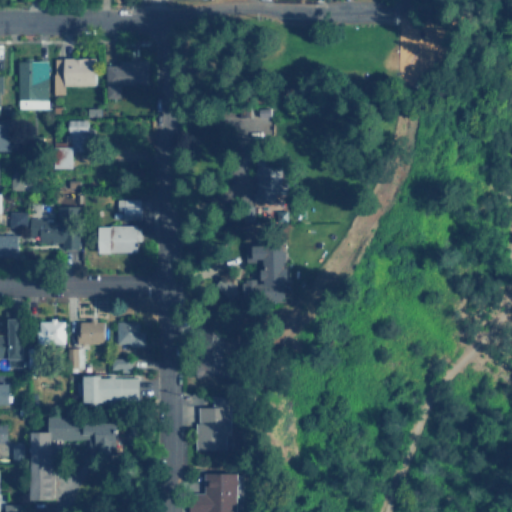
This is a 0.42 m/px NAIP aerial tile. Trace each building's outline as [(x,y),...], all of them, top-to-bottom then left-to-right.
[(52,93),(63,93),(63,84),(96,85),(96,57),(52,57),(52,93)] [(143,60),(106,59),(105,83),(143,84),(143,60)] [(16,61),(17,108),(48,108),(47,60),(16,61)] [(271,106),(239,107),(240,118),(271,117),(271,106)] [(72,167),(72,150),(86,150),(86,118),(68,119),(68,146),(54,146),(54,167),(72,167)] [(0,122),(0,150),(12,150),(12,131),(2,131),(2,122),(0,122)] [(253,187),(281,191),(282,181),(287,181),(288,174),(281,174),(282,167),(265,166),(266,157),(257,156),(253,187)] [(10,188),(25,189),(25,176),(10,175),(10,188)] [(141,198),(116,198),(116,210),(123,210),(123,218),(141,218),(141,198)] [(9,226),(27,227),(27,211),(9,210),(9,226)] [(30,235),(40,235),(40,242),(62,242),(62,248),(79,248),(78,217),(30,218),(30,235)] [(270,240),(273,224),(255,222),(254,233),(264,234),(263,238),(270,240)] [(100,252),(140,251),(140,224),(100,225),(100,252)] [(0,255),(19,255),(18,234),(0,234),(0,255)] [(252,245),(252,259),(265,259),(265,287),(271,287),(271,297),(280,297),(288,297),(288,245),(252,245)] [(242,296),(260,296),(260,278),(242,279),(242,296)] [(0,357),(22,358),(23,317),(8,317),(8,334),(0,334),(0,357)] [(64,344),(65,319),(38,319),(37,343),(64,344)] [(105,320),(78,320),(77,342),(104,343),(105,320)] [(115,344),(144,344),(144,321),(116,321),(115,344)] [(83,347),(65,347),(65,367),(82,367),(83,347)] [(110,370),(131,370),(131,357),(110,357),(110,370)] [(83,401),(138,400),(138,376),(83,376),(83,401)] [(0,382),(0,403),(8,404),(8,383),(0,382)] [(197,406),(196,449),(230,449),(231,395),(213,395),(213,406),(197,406)] [(31,500),(53,500),(53,439),(88,439),(88,446),(118,446),(117,419),(47,419),(47,431),(31,431),(31,500)] [(0,442),(8,442),(7,423),(0,423),(0,442)] [(238,511),(239,473),(204,472),(203,499),(189,499),(189,511),(238,511)] [(3,511),(24,511),(24,503),(3,504),(3,511)]
